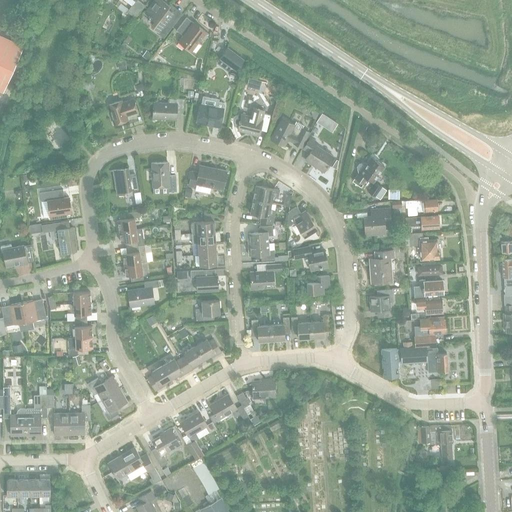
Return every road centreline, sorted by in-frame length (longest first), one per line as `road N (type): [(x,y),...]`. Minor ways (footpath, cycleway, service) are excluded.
road 1 (residential): [(480,208),(440,162),(195,0)]
road 2 (secondary): [(507,167),(250,0)]
road 3 (residential): [(249,152),(155,139),(114,147),(96,161),(86,185),(89,263)]
road 4 (residential): [(336,361),(351,322),(340,233),(288,167),(249,152)]
road 5 (residential): [(241,362),(234,238),(249,152)]
road 6 (tertiary): [(483,409),(480,208)]
road 7 (residential): [(89,263),(114,313),(116,353),(151,416)]
road 8 (residential): [(336,361),(405,402),(483,409)]
